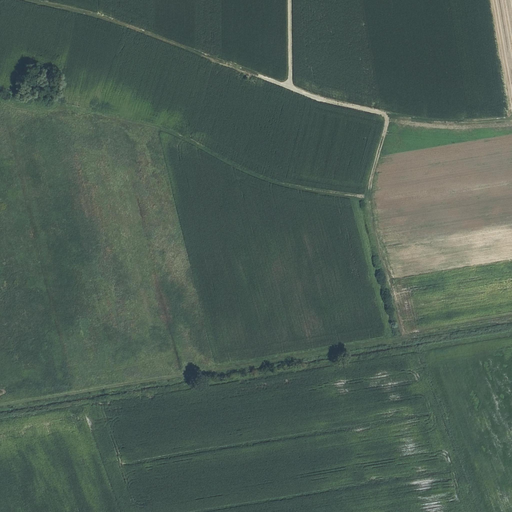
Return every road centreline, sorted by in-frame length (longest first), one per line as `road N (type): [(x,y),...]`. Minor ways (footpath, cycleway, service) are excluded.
road 1 (track): [(0,405),(511,320)]
road 2 (track): [(29,0),(385,112),(511,116)]
